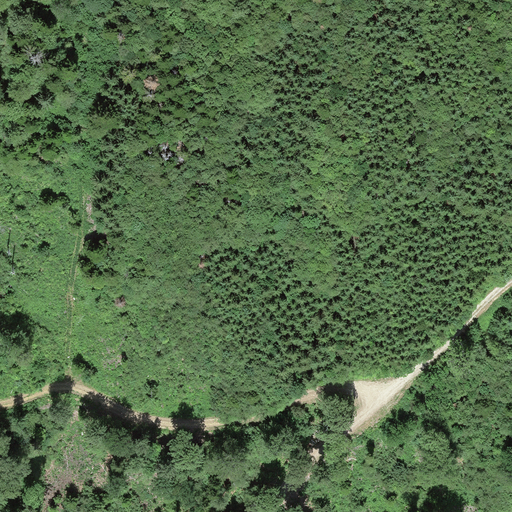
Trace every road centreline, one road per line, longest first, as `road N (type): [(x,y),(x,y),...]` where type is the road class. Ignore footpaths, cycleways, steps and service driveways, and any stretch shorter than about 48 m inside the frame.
road 1 (track): [(0,405),(69,387),(177,426),(247,421),(339,386),(382,398)]
road 2 (track): [(266,511),(321,443),(511,279)]
